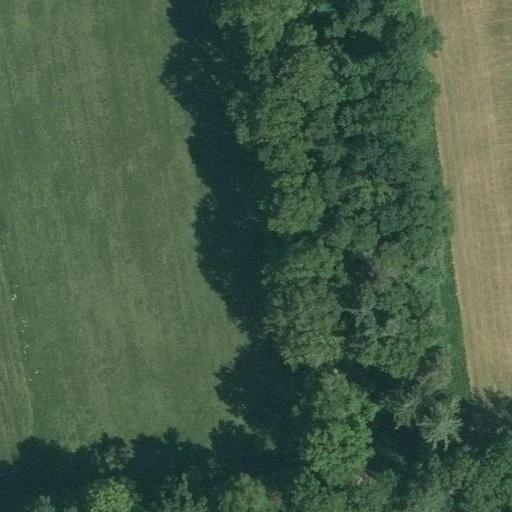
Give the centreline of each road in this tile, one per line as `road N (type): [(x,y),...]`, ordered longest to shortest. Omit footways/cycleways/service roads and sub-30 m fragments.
road 1 (track): [(258,0),(353,511)]
road 2 (secondary): [(368,511),(511,490)]
